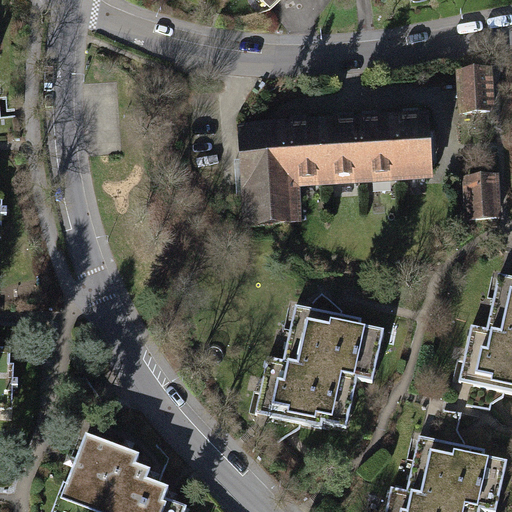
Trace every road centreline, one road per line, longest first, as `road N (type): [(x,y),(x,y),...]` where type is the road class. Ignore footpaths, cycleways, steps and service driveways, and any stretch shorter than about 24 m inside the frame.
road 1 (residential): [(264,511),(168,409),(97,287),(63,116),(71,0)]
road 2 (residential): [(76,0),(169,45),(242,65),(369,58),(511,31)]
